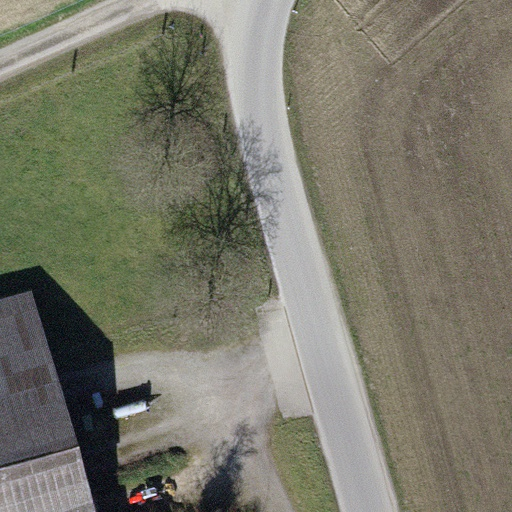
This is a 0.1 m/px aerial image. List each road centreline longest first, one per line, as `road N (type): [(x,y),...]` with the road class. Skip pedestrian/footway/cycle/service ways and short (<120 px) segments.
road 1 (unclassified): [(379,511),(243,0)]
road 2 (track): [(0,70),(166,0)]
